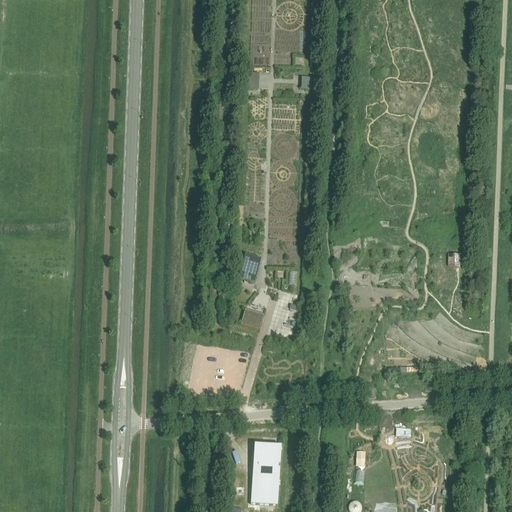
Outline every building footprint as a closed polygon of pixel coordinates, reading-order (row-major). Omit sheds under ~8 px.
[(250,73),(250,90),(260,90),(261,74),(250,73)] [(301,79),(301,91),(311,91),(311,79),(301,79)] [(238,280),(254,285),(261,261),(245,256),(238,280)] [(461,269),(461,256),(449,256),(449,269),(461,269)] [(244,311),(240,326),(259,332),(264,316),(244,311)] [(399,438),(409,439),(409,431),(399,430),(399,438)] [(281,447),(254,445),(250,505),(277,507),(281,447)]
